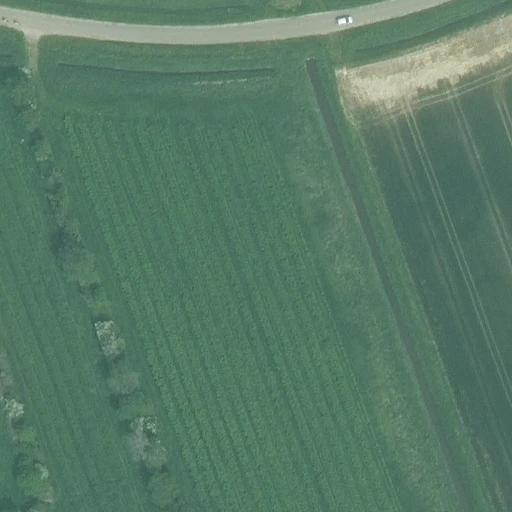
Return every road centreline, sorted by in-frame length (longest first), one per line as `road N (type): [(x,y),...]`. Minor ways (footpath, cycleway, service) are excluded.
road 1 (track): [(37,23),(20,67),(183,511)]
road 2 (unclassified): [(0,16),(235,31),(341,24),(430,0)]
